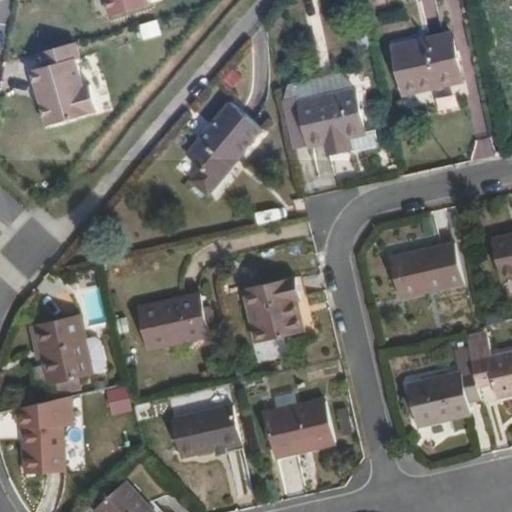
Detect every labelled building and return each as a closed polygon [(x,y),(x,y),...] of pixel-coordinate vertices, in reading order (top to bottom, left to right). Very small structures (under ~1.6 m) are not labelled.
[(100,0),(105,17),(147,5),(145,0),(100,0)] [(158,33),(155,21),(140,26),(143,37),(158,33)] [(393,48),(404,95),(462,82),(450,34),(393,48)] [(74,41),(36,52),(40,66),(30,69),(45,125),(89,113),(88,110),(96,109),(89,83),(82,85),(74,57),(78,56),(74,41)] [(288,92),(284,103),(284,107),(300,104),(355,91),(343,79),(288,92)] [(355,91),(300,104),(309,145),(326,143),(329,156),(351,151),(348,138),(364,134),(355,91)] [(264,129),(231,102),(188,155),(202,167),(191,182),(208,196),(264,129)] [(300,104),(284,107),(294,149),(309,145),(300,104)] [(511,275),(511,233),(493,238),(502,278),(511,275)] [(392,257),(399,289),(432,282),(434,291),(465,284),(455,243),(392,257)] [(301,298),(296,277),(246,289),(258,343),(304,332),(296,300),(301,298)] [(432,282),(399,289),(401,298),(434,291),(432,282)] [(211,336),(201,294),(139,308),(149,350),(211,336)] [(38,324),(45,357),(51,383),(58,382),(77,378),(91,375),(91,373),(84,340),(77,315),(38,324)] [(39,358),(45,357),(38,324),(32,325),(39,358)] [(488,332),(468,337),(469,343),(489,339),(488,332)] [(84,340),(91,373),(100,371),(105,363),(100,342),(93,339),(84,340)] [(472,357),(479,389),(494,385),(497,399),(511,395),(511,351),(494,355),(489,339),(469,343),(470,347),(472,357)] [(460,360),(472,357),(470,347),(458,351),(460,360)] [(411,397),(415,414),(418,426),(471,414),(468,402),(481,399),(479,389),(472,357),(460,360),(462,372),(409,384),(411,397)] [(77,378),(58,382),(60,397),(72,394),(81,392),(77,378)] [(128,384),(107,388),(112,414),(133,410),(128,384)] [(64,471),(62,425),(73,425),(72,394),(60,397),(18,407),(19,427),(24,427),(25,472),(64,471)] [(408,415),(415,414),(411,397),(404,399),(408,415)] [(337,443),(326,401),(267,414),(277,456),(337,443)] [(242,443),(233,406),(173,420),(181,456),(242,443)] [(96,511),(154,511),(125,481),(95,510),(96,511)]
